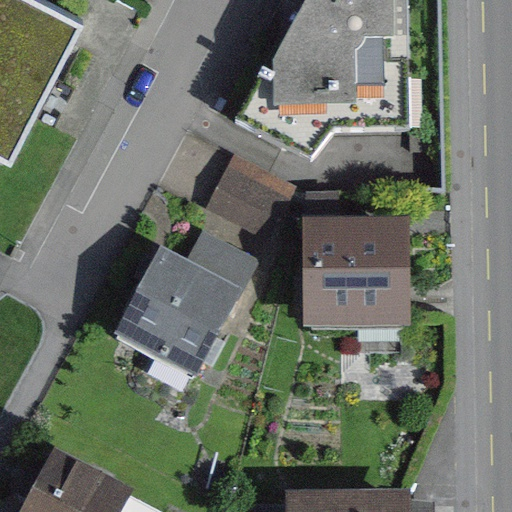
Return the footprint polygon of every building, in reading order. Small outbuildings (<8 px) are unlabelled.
[(0,0),(0,151),(9,156),(80,19),(43,0),(0,0)] [(409,133),(407,0),(302,0),(235,124),(287,152),(292,144),(292,135),(409,133)] [(267,236),(282,206),(229,178),(213,208),(267,236)] [(401,343),(400,235),(312,236),(312,330),(357,330),(357,344),(401,343)] [(197,370),(253,265),(205,239),(185,277),(160,263),(119,341),(155,360),(160,350),(197,370)] [(152,511),(56,461),(28,511),(152,511)]
